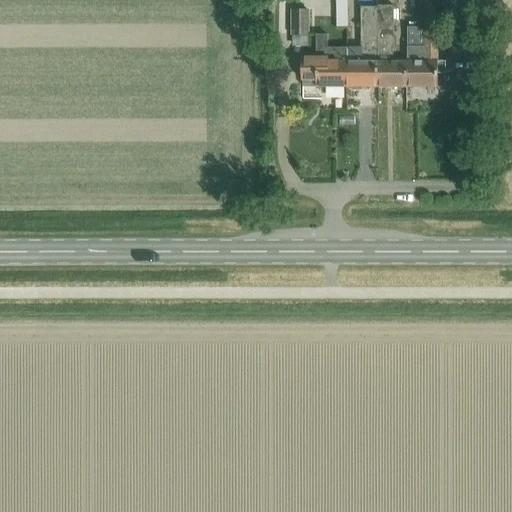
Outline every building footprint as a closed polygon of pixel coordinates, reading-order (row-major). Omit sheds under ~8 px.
[(444,0),(444,24),(468,24),(468,0),(444,0)] [(376,37),(376,90),(407,90),(406,64),(393,64),(393,51),(395,51),(395,37),(392,37),(392,8),(377,8),(377,9),(377,37),(376,37)] [(377,37),(377,9),(360,9),(360,38),(360,43),(358,43),(358,52),(347,52),(347,51),(347,90),(376,90),(376,37),(377,37)] [(308,37),(308,13),(290,13),(290,37),(308,37)] [(347,90),(347,51),(327,51),(327,38),(316,38),(316,51),(306,51),(306,75),(316,75),(316,90),(347,90)] [(407,90),(437,90),(437,76),(445,76),(445,64),(437,64),(437,38),(426,38),(426,49),(406,49),(406,64),(407,90)]
